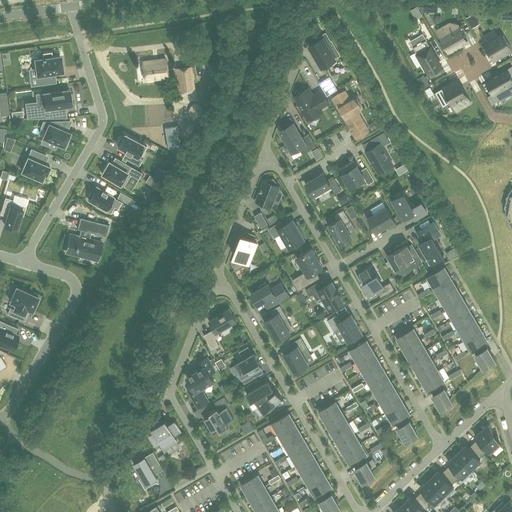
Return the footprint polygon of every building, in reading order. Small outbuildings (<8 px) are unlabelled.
[(473,13),(466,17),(472,27),(480,24),(473,13)] [(449,24),(437,30),(449,51),(461,45),(459,41),(466,37),(463,32),(466,30),(462,24),(452,30),(449,24)] [(495,30),(482,37),(494,59),(511,49),(504,35),(499,38),(495,30)] [(309,45),(321,66),(336,58),(327,44),(330,42),(326,33),(317,38),(318,40),(309,45)] [(426,39),(413,47),(429,74),(442,67),(426,39)] [(35,59),(39,85),(51,83),(50,73),(62,71),(61,68),(62,68),(61,58),(60,58),(60,55),(52,56),(52,51),(42,52),(43,58),(35,59)] [(194,89),(193,85),(191,66),(175,68),(175,70),(167,71),(166,58),(143,61),(145,80),(176,76),(178,91),(194,89)] [(511,75),(511,68),(511,66),(486,80),(494,93),(495,92),(499,99),(511,91),(511,77),(511,76),(511,75)] [(428,83),(423,75),(418,78),(423,86),(428,83)] [(329,77),(322,82),(329,94),(336,89),(329,77)] [(458,79),(455,81),(443,87),(444,88),(436,92),(443,106),(451,101),(453,104),(456,103),(460,109),(471,102),(458,79)] [(430,87),(425,89),(429,96),(434,94),(430,87)] [(313,95),(309,88),(294,96),(308,119),(322,110),(320,108),(329,102),(322,90),(313,95)] [(26,110),(27,118),(58,118),(57,107),(71,105),(71,102),(73,102),(71,93),(70,93),(69,89),(44,92),(46,107),(26,110)] [(351,100),(345,90),(333,97),(341,112),(343,111),(352,127),(363,121),(357,110),(360,108),(354,98),(351,100)] [(0,92),(0,107),(8,106),(6,92),(0,92)] [(190,114),(193,118),(197,118),(200,116),(203,113),(203,110),(201,106),(197,104),(192,104),(189,108),(189,112),(190,114)] [(70,120),(43,121),(41,127),(46,130),(43,137),(58,143),(57,145),(65,149),(69,140),(67,140),(70,132),(65,130),(70,120)] [(368,124),(371,130),(380,127),(376,120),(368,124)] [(286,144),(288,143),(293,151),(299,147),(303,153),(316,146),(309,133),(302,137),(293,123),(290,125),(286,124),(284,128),(281,130),(283,133),(282,137),(286,144)] [(177,125),(164,128),(168,148),(181,145),(177,125)] [(382,146),(390,141),(384,132),(372,139),(376,146),(366,151),(378,172),(392,163),(382,146)] [(129,153),(126,159),(139,165),(142,159),(140,157),(146,146),(124,134),(122,138),(120,137),(117,144),(119,145),(118,146),(125,150),(124,150),(129,153)] [(45,154),(32,148),(22,171),(43,180),(45,174),(47,175),(51,166),(41,162),(45,154)] [(318,148),(312,151),(316,159),(322,156),(318,148)] [(142,172),(120,160),(117,166),(109,161),(101,173),(123,186),(130,174),(138,179),(142,172)] [(343,173),(350,186),(364,178),(368,184),(374,180),(367,167),(360,170),(357,164),(356,165),(353,160),(341,167),(344,172),(343,173)] [(2,170),(0,177),(7,179),(9,172),(2,170)] [(330,185),(335,193),(341,189),(333,176),(327,180),(323,173),(306,183),(313,195),(330,185)] [(159,181),(149,175),(145,182),(155,188),(159,181)] [(271,206),(279,186),(274,178),(265,180),(264,180),(256,200),(257,200),(262,208),(271,206)] [(86,196),(85,199),(85,202),(85,203),(107,216),(111,210),(114,211),(118,205),(103,196),(99,194),(93,190),(89,196),(86,196)] [(393,199),(400,212),(403,217),(411,213),(415,219),(427,212),(421,202),(414,206),(412,203),(411,204),(403,190),(394,195),(395,198),(393,199)] [(117,197),(131,206),(135,200),(120,191),(117,197)] [(13,199),(6,196),(2,209),(9,212),(5,224),(7,225),(7,226),(14,229),(15,227),(18,228),(22,215),(24,215),(27,206),(13,201),(13,199)] [(346,208),(352,218),(358,215),(352,205),(346,208)] [(373,225),(377,231),(388,225),(389,226),(394,222),(394,221),(395,221),(386,207),(374,214),(371,210),(361,216),(368,228),(373,225)] [(337,220),(329,224),(340,243),(351,236),(344,224),(351,220),(344,209),(333,215),(337,220)] [(268,223),(261,211),(254,215),(261,227),(268,223)] [(267,218),(270,224),(278,219),(275,214),(267,218)] [(71,234),(66,251),(91,258),(93,249),(100,250),(102,242),(90,239),(92,232),(106,236),(109,224),(80,217),(77,228),(81,229),(79,236),(71,234)] [(296,226),(293,220),(284,225),(281,222),(279,223),(278,222),(269,228),(273,235),(273,234),(275,237),(282,233),(290,247),(304,239),(303,237),(304,236),(297,225),(296,226)] [(433,222),(420,230),(425,239),(420,242),(431,261),(444,254),(431,233),(437,229),(433,222)] [(244,259),(249,261),(257,241),(258,239),(255,234),(245,230),(243,236),(242,235),(231,263),(236,271),(246,265),(244,261),(244,259)] [(259,245),(263,251),(268,248),(264,242),(259,245)] [(407,243),(396,250),(388,255),(395,268),(393,269),(394,269),(404,263),(407,269),(415,265),(422,261),(411,244),(409,245),(407,243)] [(322,266),(311,248),(297,257),(306,272),(302,274),(304,277),(295,283),(298,289),(319,277),(315,270),(322,266)] [(390,282),(384,286),(377,274),(373,276),(367,266),(359,271),(364,281),(363,282),(370,294),(377,290),(381,297),(394,289),(390,282)] [(450,277),(444,267),(428,276),(426,277),(432,288),(435,287),(450,277)] [(435,287),(441,297),(457,288),(450,277),(435,287)] [(330,309),(344,301),(340,294),(336,288),(332,281),(320,288),(317,283),(306,289),(310,295),(313,293),(317,299),(322,296),(330,309)] [(261,287),(251,293),(258,305),(264,301),(268,307),(288,295),(281,282),(271,288),(268,283),(267,284),(266,282),(260,285),(261,287)] [(12,302),(7,313),(22,319),(27,308),(32,310),(35,303),(37,304),(41,295),(34,292),(33,294),(16,287),(10,301),(12,302)] [(463,298),(457,288),(441,297),(447,308),(463,298)] [(447,308),(453,318),(469,309),(463,298),(447,308)] [(287,317),(280,305),(269,311),(270,311),(272,316),(265,320),(276,340),(290,332),(283,319),(287,317)] [(220,335),(217,331),(236,320),(229,308),(210,320),(215,328),(210,331),(212,335),(206,338),(212,349),(219,345),(215,338),(220,335)] [(453,318),(459,328),(475,319),(469,309),(453,318)] [(342,319),(339,313),(327,320),(334,331),(340,327),(348,340),(362,332),(357,323),(355,318),(354,318),(351,314),(342,319)] [(459,328),(465,339),(481,329),(475,319),(459,328)] [(0,344),(12,350),(16,341),(17,341),(17,340),(19,336),(7,331),(10,325),(11,325),(0,320),(0,344)] [(398,338),(404,348),(420,339),(414,329),(413,328),(397,337),(398,338)] [(471,349),(473,348),(485,342),(487,340),(481,329),(465,339),(471,349)] [(300,337),(289,344),(292,349),(284,354),(289,363),(288,363),(293,370),(294,370),(294,371),(308,363),(301,350),(306,347),(300,337)] [(404,348),(410,358),(426,349),(420,339),(404,348)] [(351,350),(357,360),(373,351),(367,341),(367,340),(350,349),(351,350)] [(495,360),(485,342),(473,348),(484,366),(495,360)] [(432,359),(426,349),(410,358),(416,369),(432,359)] [(357,360),(363,370),(379,361),(373,351),(357,360)] [(260,366),(257,361),(259,360),(254,352),(235,363),(242,375),(241,376),(245,383),(256,376),(252,370),(260,366)] [(201,387),(214,380),(210,373),(215,370),(207,357),(197,363),(200,368),(187,376),(194,388),(189,391),(198,407),(208,401),(201,387)] [(438,370),(432,359),(416,369),(422,379),(438,370)] [(385,371),(379,361),(363,370),(369,381),(385,371)] [(444,381),(438,370),(422,379),(428,390),(430,389),(442,382),(444,381)] [(369,381),(375,391),(391,382),(385,371),(369,381)] [(272,389),(274,388),(269,380),(246,394),(251,401),(254,400),(265,412),(282,397),(276,390),(273,392),(272,389)] [(397,392),(391,382),(375,391),(381,401),(397,392)] [(452,400),(442,382),(430,389),(441,407),(452,400)] [(381,401),(387,412),(403,402),(397,392),(381,401)] [(211,431),(219,427),(220,430),(228,425),(226,422),(234,418),(234,417),(233,417),(227,406),(226,404),(228,402),(224,396),(214,402),(214,403),(214,402),(217,407),(210,411),(212,415),(204,419),(211,430),(211,431)] [(320,411),(326,421),(342,412),(336,402),(336,401),(319,410),(320,411)] [(396,421),(407,415),(410,413),(409,412),(403,402),(387,412),(385,413),(391,424),(393,423),(396,421)] [(348,422),(342,412),(326,421),(332,432),(348,422)] [(273,423),(279,433),(295,424),(289,414),(290,414),(289,413),(273,422),(273,423)] [(418,433),(407,415),(396,421),(406,439),(418,433)] [(165,419),(153,427),(156,432),(150,435),(156,445),(162,441),(165,446),(177,439),(173,434),(180,430),(175,420),(168,424),(165,419)] [(354,433),(348,422),(332,432),(338,442),(354,433)] [(279,433),(285,443),(301,434),(295,424),(279,433)] [(478,438),(473,443),(484,454),(488,450),(492,453),(501,444),(491,434),(493,432),(489,424),(476,436),(478,438)] [(338,442),(344,452),(360,443),(354,433),(338,442)] [(285,443),(291,454),(307,445),(301,434),(285,443)] [(350,463),(353,462),(364,455),(367,454),(366,453),(360,443),(344,452),(350,462),(350,463)] [(466,445),(457,453),(471,468),(480,459),(479,458),(484,454),(473,443),(468,447),(466,445)] [(313,455),(307,445),(291,454),(297,464),(313,455)] [(382,450),(386,458),(391,454),(387,447),(382,450)] [(157,457),(161,463),(167,460),(164,453),(157,457)] [(450,464),(446,468),(457,480),(461,475),(462,476),(471,468),(457,453),(448,462),(450,464)] [(319,466),(313,455),(297,464),(303,475),(319,466)] [(375,473),(364,455),(353,462),(363,480),(375,473)] [(477,464),(483,470),(492,462),(486,456),(477,464)] [(147,460),(136,466),(144,480),(141,482),(147,492),(156,487),(155,484),(160,481),(147,460)] [(326,476),(319,466),(303,475),(309,485),(326,476)] [(439,471),(430,479),(446,496),(444,493),(453,485),(452,484),(457,480),(446,468),(441,473),(439,471)] [(474,469),(465,476),(473,487),(483,480),(474,469)] [(243,484),(248,494),(264,485),(258,475),(259,475),(258,474),(242,484),(243,484)] [(318,494),(329,488),(332,486),(331,485),(326,476),(309,485),(315,495),(315,496),(318,494)] [(446,496),(430,479),(421,488),(423,490),(418,494),(429,505),(432,509),(437,504),(446,496)] [(248,494),(254,505),(270,496),(264,485),(248,494)] [(329,511),(340,506),(329,488),(318,494),(328,511),(329,511)] [(424,510),(429,505),(418,494),(414,498),(412,496),(403,505),(409,511),(426,511),(425,511),(424,510)] [(265,511),(276,506),(270,496),(254,505),(258,511),(265,511)] [(504,500),(496,508),(495,508),(498,511),(496,511),(511,511),(511,502),(510,499),(507,503),(504,500)]
